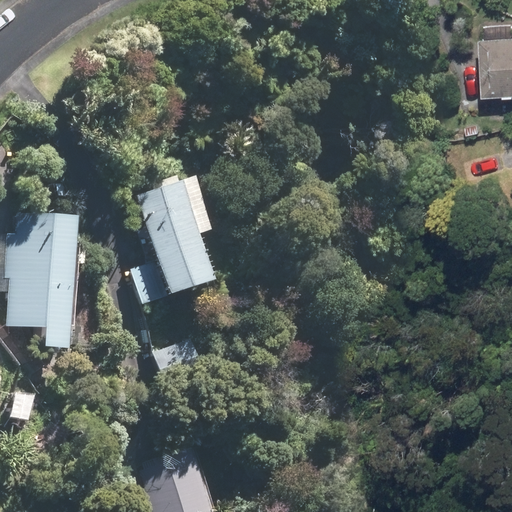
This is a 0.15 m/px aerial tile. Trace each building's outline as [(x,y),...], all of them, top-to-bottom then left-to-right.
[(511,32),(490,33),(492,90),(511,89),(511,32)] [(198,167),(136,187),(157,254),(131,262),(144,300),(217,276),(201,226),(215,221),(198,167)] [(46,341),(72,342),(75,287),(83,287),(84,266),(76,265),(78,208),(43,207),(42,233),(0,231),(0,288),(8,289),(6,322),(47,324),(46,341)] [(206,370),(191,332),(148,349),(163,387),(206,370)] [(36,388),(13,386),(12,416),(34,417),(36,388)] [(215,511),(217,511),(192,439),(166,448),(170,459),(141,469),(155,511),(215,511)]
